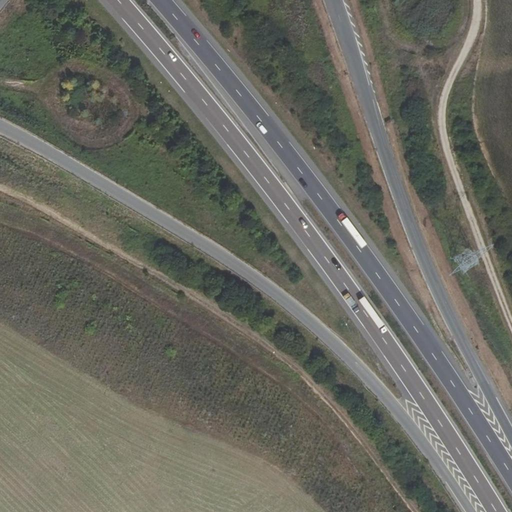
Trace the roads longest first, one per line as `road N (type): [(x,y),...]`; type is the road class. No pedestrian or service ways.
road 1 (trunk): [(115,0),(309,235),(495,511)]
road 2 (trunk): [(0,123),(278,294),(356,363),(471,511)]
road 3 (trunk): [(511,479),(326,200),(158,0)]
road 4 (track): [(0,187),(264,343),(331,402),(415,511)]
road 5 (trunk): [(511,436),(422,260),(333,0)]
road 6 (track): [(405,0),(411,39),(511,322)]
